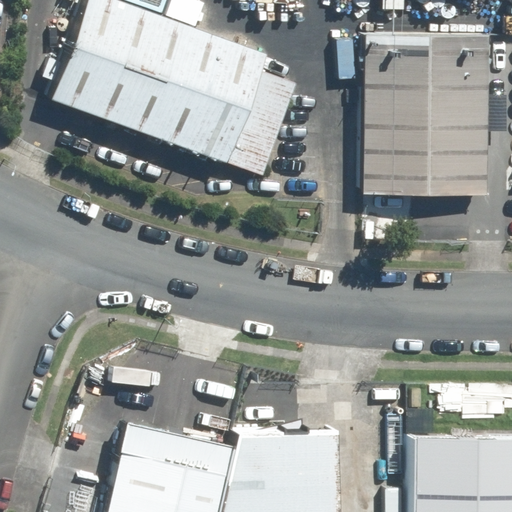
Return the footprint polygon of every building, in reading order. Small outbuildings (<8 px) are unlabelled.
[(259,49),(121,0),(77,0),(44,93),(220,157),(259,49)] [(480,31),(359,31),(359,190),(479,190),(480,31)] [(508,95),(483,94),(482,136),(506,137),(508,95)] [(100,511),(213,511),(230,441),(121,417),(100,511)] [(213,511),(336,511),(334,425),(233,427),(230,441),(213,511)] [(408,511),(511,511),(511,430),(409,430),(408,511)]
